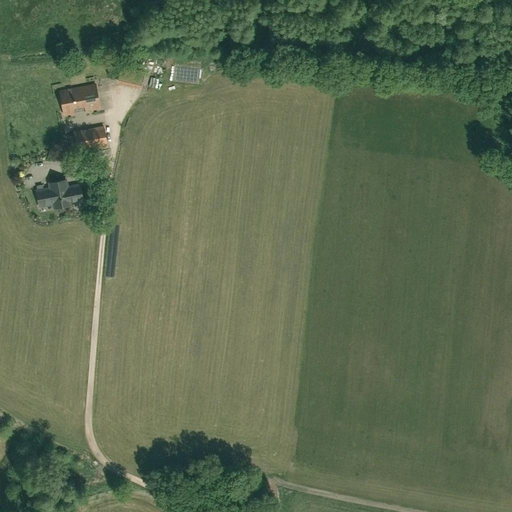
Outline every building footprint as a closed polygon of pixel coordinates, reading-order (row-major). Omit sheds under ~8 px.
[(40,74),(40,60),(17,60),(17,74),(40,74)] [(82,60),(61,61),(62,72),(82,71),(82,60)] [(58,71),(57,64),(44,65),(45,72),(58,71)] [(121,66),(118,80),(139,85),(142,71),(121,66)] [(74,113),(74,112),(73,108),(84,106),(85,110),(85,111),(100,108),(98,98),(97,93),(95,84),(60,91),(64,115),(74,113)] [(38,127),(64,124),(63,117),(37,120),(38,127)] [(103,126),(74,132),(75,136),(69,137),(72,153),(107,146),(106,139),(105,134),(103,126)] [(66,180),(62,181),(49,183),(50,188),(37,191),(40,206),(54,204),(54,208),(71,204),(70,203),(74,202),(76,203),(80,202),(81,201),(83,200),(79,184),(78,185),(77,184),(72,185),(71,186),(67,187),(66,180)]
